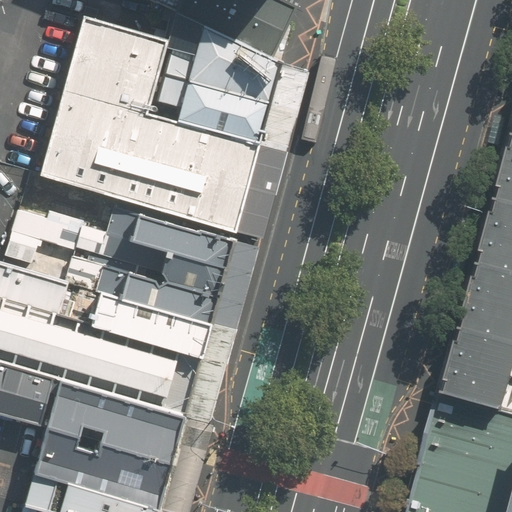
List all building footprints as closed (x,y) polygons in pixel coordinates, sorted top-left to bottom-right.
[(273,55),(297,3),(289,0),(178,0),(174,10),(273,55)] [(281,59),(273,55),(174,10),(167,38),(165,45),(171,46),(163,72),(269,101),(281,59)] [(39,174),(236,230),(258,142),(176,118),(146,111),(165,45),(167,38),(82,14),(39,174)] [(259,139),(269,101),(163,72),(156,99),(180,105),(176,118),(258,142),(259,139)] [(506,116),(495,113),(488,142),(499,144),(506,116)] [(511,201),(511,166),(509,166),(500,198),(511,201)] [(3,262),(210,321),(234,240),(236,230),(39,174),(30,171),(3,262)] [(473,208),(484,211),(490,186),(479,183),(473,208)] [(511,236),(511,201),(500,198),(491,231),(511,236)] [(511,271),(511,236),(491,231),(482,264),(511,271)] [(471,251),(460,248),(453,276),(464,278),(471,251)] [(3,262),(0,261),(0,361),(59,379),(185,415),(210,321),(3,262)] [(511,306),(511,271),(482,264),(473,296),(511,306)] [(511,341),(511,306),(473,296),(464,329),(511,341)] [(511,376),(511,341),(464,329),(456,361),(511,376)] [(506,410),(511,388),(511,376),(456,361),(447,394),(506,410)] [(55,379),(0,362),(0,412),(42,425),(55,379)] [(159,506),(185,415),(59,379),(35,471),(159,506)] [(408,511),(511,511),(511,411),(506,410),(447,394),(442,393),(408,511)] [(35,471),(25,505),(46,511),(51,511),(157,511),(159,506),(35,471)]
